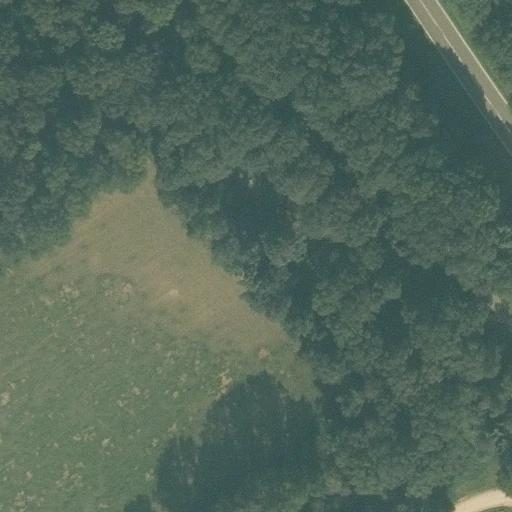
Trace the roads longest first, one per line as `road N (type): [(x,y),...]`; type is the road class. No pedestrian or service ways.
road 1 (unclassified): [(511,318),(222,0)]
road 2 (primary): [(511,129),(423,0)]
